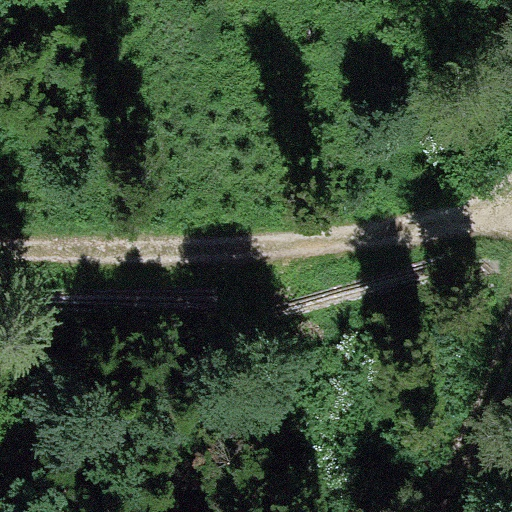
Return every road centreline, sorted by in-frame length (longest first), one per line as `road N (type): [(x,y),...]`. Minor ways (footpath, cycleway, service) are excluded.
road 1 (track): [(0,253),(161,252),(399,230),(511,206)]
road 2 (track): [(511,340),(499,389),(429,511)]
